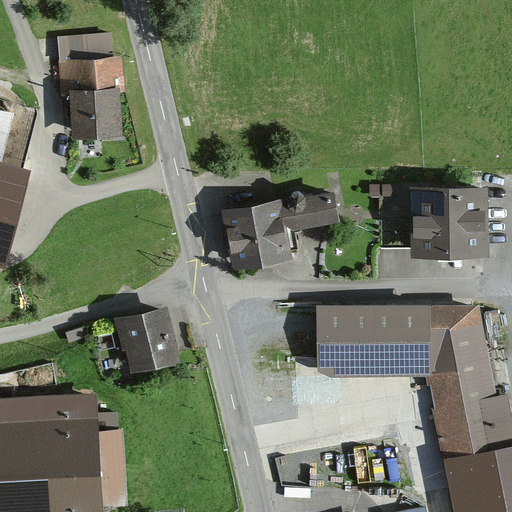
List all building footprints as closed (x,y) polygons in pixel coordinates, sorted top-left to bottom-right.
[(70,39),(71,62),(108,60),(107,37),(70,39)] [(64,62),(66,91),(118,88),(116,59),(108,60),(71,62),(64,62)] [(74,91),(77,136),(120,134),(118,88),(74,91)] [(0,254),(21,175),(0,169),(0,135),(4,119),(0,118),(0,254)] [(422,245),(484,243),(482,187),(420,189),(422,245)] [(232,211),(242,260),(291,251),(287,225),(336,218),(333,196),(282,202),(232,211)] [(325,370),(429,369),(428,304),(325,304),(325,370)] [(477,306),(428,304),(429,369),(437,368),(453,456),(504,447),(477,306)] [(176,355),(164,309),(123,320),(135,366),(176,355)] [(0,511),(111,511),(109,414),(0,416),(0,511)] [(453,456),(463,511),(511,511),(511,445),(504,447),(453,456)]
